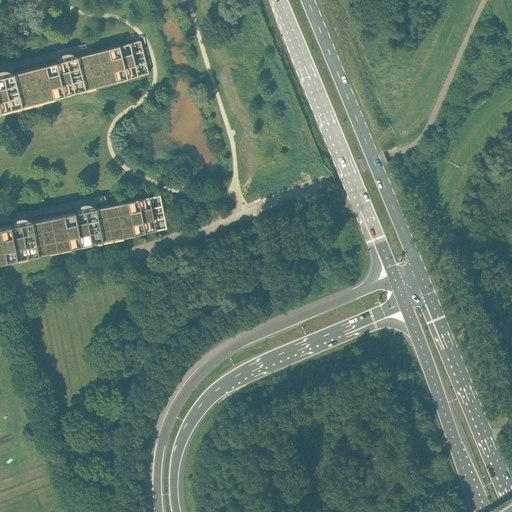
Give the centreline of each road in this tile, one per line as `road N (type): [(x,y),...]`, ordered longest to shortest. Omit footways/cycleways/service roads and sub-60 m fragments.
road 1 (motorway): [(394,278),(232,348),(200,373),(163,432),(158,511)]
road 2 (motorway): [(176,511),(182,440),(223,390),(257,366),(405,305)]
road 3 (primary): [(423,281),(307,0)]
road 4 (primary): [(278,0),(394,278)]
road 5 (residential): [(0,303),(245,214)]
road 6 (primary): [(511,497),(423,281)]
road 7 (primary): [(405,305),(480,511)]
